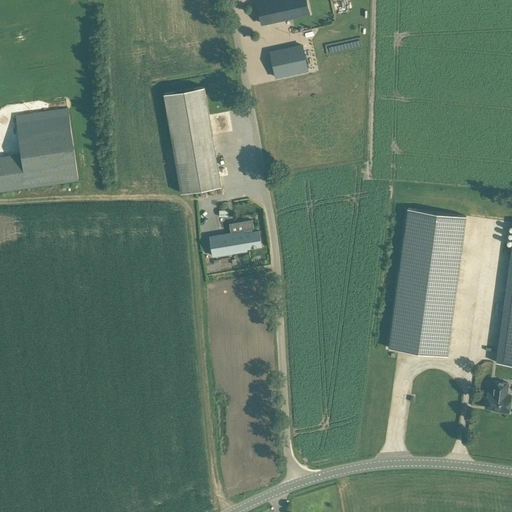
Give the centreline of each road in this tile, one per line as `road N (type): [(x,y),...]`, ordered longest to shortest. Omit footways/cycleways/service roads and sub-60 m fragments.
road 1 (unclassified): [(297,484),(287,447),(268,189),(230,0)]
road 2 (tertiary): [(511,474),(406,464),(297,484)]
road 3 (unknown): [(381,467),(402,364),(420,357),(463,363)]
road 4 (unknown): [(463,363),(480,223)]
